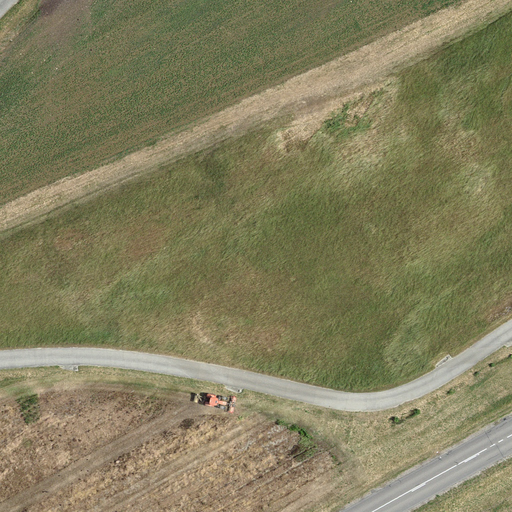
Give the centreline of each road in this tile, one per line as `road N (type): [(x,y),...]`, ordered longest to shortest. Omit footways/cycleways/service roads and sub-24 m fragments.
road 1 (unclassified): [(511,327),(430,381),(388,398),(347,400),(127,359),(0,358)]
road 2 (secondary): [(370,511),(511,435)]
